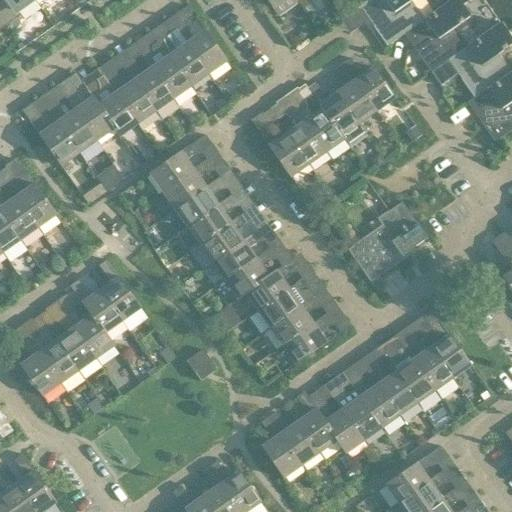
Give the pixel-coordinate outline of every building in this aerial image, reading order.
[(0,0),(0,13),(8,25),(20,16),(16,11),(32,0),(0,0)] [(297,2),(295,0),(265,0),(277,17),(297,2)] [(423,20),(422,20),(410,2),(412,0),(368,0),(359,7),(387,47),(404,35),(403,34),(423,20)] [(403,34),(404,35),(431,73),(448,61),(447,60),(467,47),(466,46),(454,28),(470,17),(457,0),(450,0),(422,20),(423,20),(403,34)] [(187,7),(179,12),(187,22),(194,17),(187,7)] [(214,83),(208,75),(186,43),(185,44),(180,36),(181,36),(169,19),(162,24),(169,35),(170,43),(163,48),(162,49),(167,57),(168,56),(190,88),(196,96),(214,83)] [(458,75),(474,98),(510,73),(510,72),(498,54),(511,44),(511,40),(499,23),(466,46),(467,47),(447,60),(448,61),(431,73),(441,87),(458,75)] [(151,47),(159,42),(151,31),(144,37),(151,47)] [(180,36),(185,44),(186,43),(208,75),(226,62),(204,31),(193,38),(188,31),(181,36),(180,36)] [(145,60),(144,61),(150,69),(151,68),(173,100),(190,88),(168,56),(167,57),(162,49),(163,48),(159,42),(151,47),(152,55),(145,60)] [(134,44),(126,49),(134,60),(141,54),(134,44)] [(116,72),(123,67),(116,56),(109,62),(116,72)] [(350,59),(343,64),(376,112),(395,99),(372,67),(361,75),(350,59)] [(347,85),(337,93),(359,124),(376,112),(343,64),(335,69),(347,85)] [(155,112),(173,100),(151,68),(150,69),(140,76),(135,68),(126,74),(132,81),(133,81),(155,112)] [(98,85),(106,79),(98,69),(91,74),(98,85)] [(474,98),(466,103),(494,142),(511,129),(511,70),(510,72),(510,73),(474,98)] [(75,73),(68,79),(75,89),(83,84),(75,73)] [(99,93),(92,98),(114,129),(113,130),(119,138),(137,125),(115,93),(114,94),(109,86),(110,85),(106,79),(98,85),(99,93)] [(137,125),(155,112),(133,81),(132,81),(122,88),(117,80),(110,85),(109,86),(114,94),(115,93),(137,125)] [(307,89),(312,96),(311,96),(321,109),(322,109),(341,137),(342,136),(345,140),(344,140),(347,144),(364,132),(359,124),(337,93),(332,96),(327,90),(322,93),(314,83),(307,89)] [(305,101),(311,96),(312,96),(307,89),(304,85),(297,90),(305,101)] [(58,86),(50,91),(58,102),(65,96),(58,86)] [(96,142),(113,130),(114,129),(92,98),(81,105),(76,97),(68,103),(73,111),(74,110),(96,142)] [(40,114),(47,109),(40,98),(32,104),(40,114)] [(224,98),(214,105),(219,111),(228,105),(224,98)] [(277,105),(269,110),(277,120),(284,115),(277,105)] [(345,140),(342,136),(341,137),(322,109),(321,109),(311,116),(306,108),(299,114),(326,153),(344,140),(345,140)] [(79,154),(96,142),(74,110),(73,111),(64,117),(58,110),(50,116),(56,123),(79,154)] [(277,120),(269,110),(262,115),(269,125),(277,120)] [(308,165),(326,153),(299,114),(291,119),(296,127),(286,134),(308,165)] [(56,123),(46,130),(41,122),(33,128),(60,167),(79,154),(56,123)] [(414,127),(405,133),(412,142),(412,143),(414,141),(419,138),(421,136),(421,135),(415,126),(414,127)] [(308,165),(286,134),(276,141),(271,133),(262,139),(290,178),(308,165)] [(207,161),(217,153),(212,146),(202,153),(207,161)] [(149,174),(162,193),(194,171),(193,170),(186,160),(194,155),(188,147),(149,174)] [(379,154),(371,160),(376,168),(384,163),(385,163),(384,162),(379,154)] [(162,193),(174,211),(206,188),(205,187),(199,178),(206,173),(201,164),(193,170),(194,171),(162,193)] [(219,179),(230,171),(225,164),(214,171),(219,179)] [(6,168),(0,171),(0,175),(6,184),(13,178),(6,168)] [(26,190),(15,197),(38,229),(56,216),(28,176),(20,182),(26,190)] [(232,196),(242,189),(237,181),(227,189),(232,196)] [(174,211),(187,228),(218,206),(218,205),(211,196),(219,190),(213,182),(205,187),(206,188),(174,211)] [(325,189),(317,195),(322,201),(330,196),(325,189)] [(0,212),(20,241),(38,229),(15,197),(5,204),(0,197),(0,212)] [(244,214),(255,207),(249,199),(239,207),(244,214)] [(187,228),(199,246),(231,224),(230,223),(224,213),(231,208),(225,200),(218,205),(218,206),(187,228)] [(429,242),(401,202),(378,219),(382,226),(347,250),(370,283),(429,242)] [(0,250),(2,254),(20,241),(0,212),(0,250)] [(257,232),(267,224),(262,217),(251,224),(257,232)] [(199,246),(212,264),(243,242),(243,241),(236,231),(244,226),(238,218),(230,223),(231,224),(199,246)] [(151,227),(145,232),(148,235),(154,231),(151,227)] [(511,227),(501,234),(511,249),(511,227)] [(511,249),(501,234),(491,242),(511,271),(502,278),(511,292),(511,249)] [(250,235),(243,241),(243,242),(212,264),(224,281),(256,259),(255,258),(248,249),(256,244),(250,235)] [(269,250),(280,242),(274,235),(264,242),(269,250)] [(276,260),(281,267),(283,266),(292,260),(287,252),(276,260)] [(237,300),(245,294),(244,294),(268,277),(268,276),(261,267),(269,262),(263,253),(255,258),(256,259),(224,281),(237,300)] [(110,283),(100,290),(122,322),(140,309),(106,261),(98,266),(110,283)] [(44,263),(39,267),(43,273),(48,270),(44,263)] [(308,265),(297,272),(302,280),(313,272),(308,265)] [(244,294),(245,294),(257,311),(289,289),(288,288),(281,279),(289,274),(283,266),(281,267),(268,276),(268,277),(244,294)] [(80,303),(90,316),(91,315),(104,334),(105,334),(122,322),(100,290),(89,298),(77,281),(69,287),(73,292),(81,302),(80,303)] [(296,283),(288,288),(289,289),(257,311),(269,329),(301,307),(300,306),(308,301),(309,302),(315,298),(309,290),(301,291),(296,283)] [(315,298),(325,290),(320,283),(309,290),(315,298)] [(74,307),(80,303),(81,302),(73,292),(67,297),(74,307)] [(337,308),(332,300),(322,308),(327,315),(337,308)] [(269,329),(282,347),(313,325),(313,324),(306,314),(314,309),(309,302),(308,301),(300,306),(301,307),(269,329)] [(46,311),(39,316),(46,327),(53,322),(46,311)] [(438,321),(431,311),(424,316),(431,326),(438,321)] [(114,346),(105,334),(104,334),(91,315),(90,316),(81,323),(75,315),(68,320),(96,359),(114,346)] [(46,327),(39,316),(31,321),(39,332),(46,327)] [(320,318),(313,324),(313,325),(282,347),(295,365),(326,343),(318,332),(326,327),(320,318)] [(345,318),(334,326),(339,333),(350,326),(345,318)] [(78,372),(96,359),(68,320),(60,325),(66,333),(56,340),(78,372)] [(421,334),(413,323),(406,328),(413,339),(421,334)] [(424,340),(429,348),(430,347),(452,379),(471,366),(448,334),(437,342),(432,334),(424,340)] [(3,342),(11,352),(18,347),(11,336),(3,342)] [(417,404),(435,391),(413,360),(412,360),(406,353),(407,352),(396,336),(388,341),(396,351),(397,359),(388,365),(394,373),(395,372),(417,404)] [(60,384),(78,372),(56,340),(45,348),(40,340),(33,345),(60,384)] [(42,397),(60,384),(33,345),(25,350),(31,358),(20,366),(42,397)] [(435,391),(452,379),(430,347),(429,348),(420,354),(414,347),(407,352),(406,353),(412,360),(413,360),(435,391)] [(385,358),(378,348),(371,353),(378,364),(385,358)] [(200,382),(216,370),(202,350),(186,362),(200,382)] [(368,371),(360,360),(353,366),(360,376),(368,371)] [(399,416),(417,404),(395,372),(394,373),(384,379),(379,372),(371,378),(376,385),(377,385),(399,416)] [(335,378),(343,389),(350,383),(343,373),(335,378)] [(381,429),(399,416),(377,385),(376,385),(367,392),(361,384),(353,390),(358,398),(359,397),(381,429)] [(332,396),(325,385),(317,391),(325,401),(332,396)] [(336,402),(335,402),(341,410),(342,409),(364,441),(381,429),(359,397),(358,398),(353,390),(336,402)] [(319,453),(336,441),(337,441),(319,414),(304,392),(296,398),(308,414),(297,422),(319,453)] [(337,441),(336,441),(345,454),(364,441),(342,409),(341,410),(331,417),(326,409),(319,414),(337,441)] [(268,418),(302,466),(319,453),(297,422),(287,429),(275,413),(268,418)] [(283,478),(302,466),(268,418),(261,423),(272,439),(261,447),(283,478)] [(13,432),(9,426),(8,424),(0,429),(0,435),(2,439),(13,432)] [(26,477),(16,485),(34,511),(43,511),(56,503),(22,455),(14,460),(26,477)] [(443,472),(454,465),(448,457),(438,465),(443,472)] [(385,485),(398,504),(429,482),(429,481),(422,471),(430,466),(424,458),(385,485)] [(216,462),(209,467),(240,511),(247,511),(261,503),(239,471),(228,479),(216,462)] [(213,489),(203,496),(213,511),(240,511),(209,467),(202,472),(213,489)] [(359,473),(350,479),(354,485),(363,478),(359,473)] [(398,504),(403,511),(423,511),(442,499),(441,498),(435,489),(442,483),(436,475),(429,481),(429,482),(398,504)] [(461,475),(450,483),(455,490),(466,482),(461,475)] [(0,499),(8,511),(34,511),(16,485),(5,492),(0,484),(0,499)] [(172,493),(186,511),(213,511),(203,496),(192,504),(181,487),(172,493)] [(423,511),(450,511),(447,507),(455,501),(449,493),(441,498),(442,499),(423,511)] [(473,493),(462,500),(468,508),(478,500),(473,493)] [(0,511),(8,511),(0,499),(0,511)]
